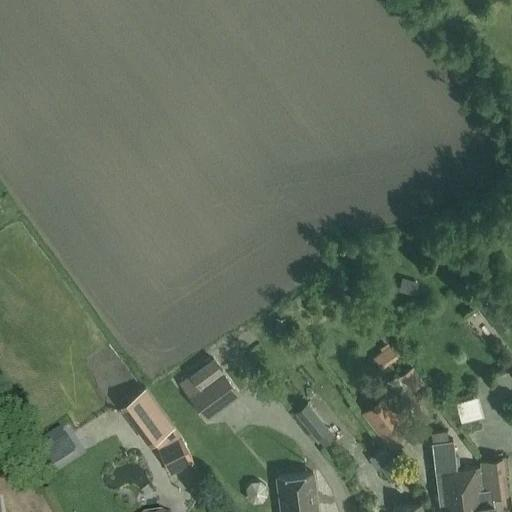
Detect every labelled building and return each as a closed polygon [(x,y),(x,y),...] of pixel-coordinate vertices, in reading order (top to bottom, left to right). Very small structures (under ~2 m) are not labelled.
[(501,13),(481,22),(486,35),(507,26),(501,13)] [(276,319),(276,334),(286,334),(285,319),(276,319)] [(206,417),(239,393),(213,358),(191,374),(200,387),(190,394),(206,417)] [(392,451),(411,436),(382,398),(363,413),(392,451)] [(314,410),(307,418),(321,430),(328,423),(314,410)] [(336,438),(326,427),(315,436),(324,448),(336,438)] [(193,462),(182,438),(158,449),(170,473),(193,462)] [(445,511),(470,511),(465,467),(456,468),(452,439),(433,442),(442,511),(446,511),(445,511)] [(55,464),(40,442),(21,454),(35,477),(55,464)] [(402,470),(393,457),(381,466),(391,479),(402,470)] [(495,478),(496,486),(505,485),(502,460),(487,461),(490,479),(495,478)] [(494,511),(493,504),(491,487),(485,488),(482,465),(465,467),(470,511),(494,511)] [(317,511),(313,471),(277,476),(281,511),(317,511)] [(394,511),(422,511),(421,502),(394,506),(394,511)]
